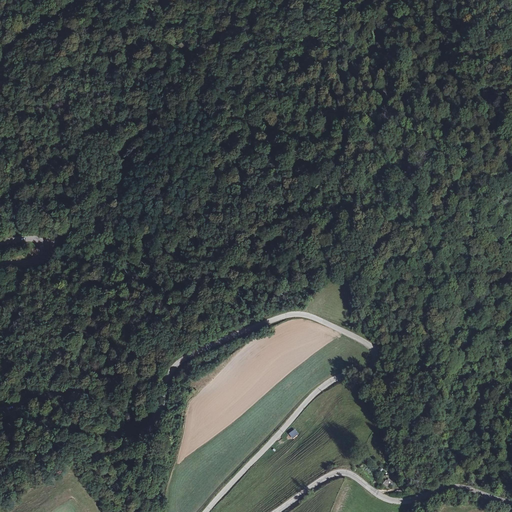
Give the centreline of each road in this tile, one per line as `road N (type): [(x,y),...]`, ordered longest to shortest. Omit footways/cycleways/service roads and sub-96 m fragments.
road 1 (tertiary): [(0,409),(74,394),(98,406),(117,438),(137,439),(152,426),(172,368),(205,347),(300,313),(354,335),(374,350),(373,365),(321,387),(205,511)]
road 2 (tertiary): [(276,511),(336,473),(388,500),(463,487),(511,502)]
